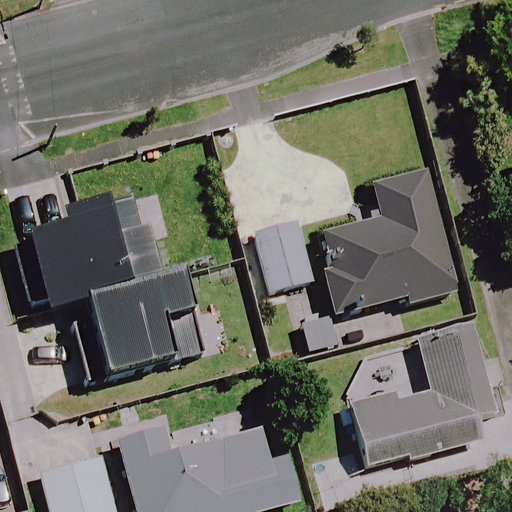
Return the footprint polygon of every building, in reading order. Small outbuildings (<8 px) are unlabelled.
[(452,304),(423,178),(370,190),(379,227),(322,240),(347,351),(396,339),(391,318),(452,304)] [(310,291),(296,225),(249,236),(263,301),(310,291)] [(486,427),(467,335),(415,347),(426,400),(345,417),(358,479),(477,454),(472,430),(486,427)] [(292,511),(275,439),(122,476),(130,511),(292,511)] [(116,511),(105,466),(45,481),(53,511),(116,511)]
